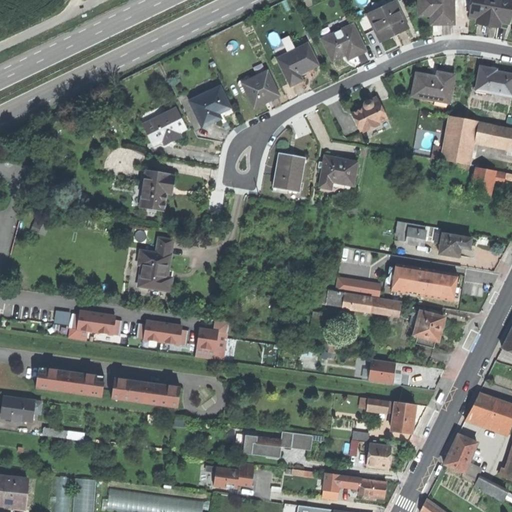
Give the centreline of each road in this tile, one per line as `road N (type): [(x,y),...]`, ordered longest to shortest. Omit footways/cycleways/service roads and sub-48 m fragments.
road 1 (residential): [(511,53),(419,51),(269,125),(245,142),(241,163)]
road 2 (trunk): [(0,116),(239,0)]
road 3 (secondary): [(402,511),(511,297)]
road 4 (trunk): [(163,0),(0,79)]
road 5 (unknown): [(426,467),(297,459)]
